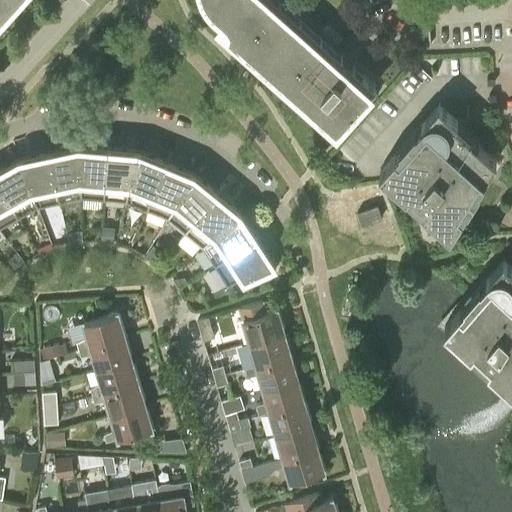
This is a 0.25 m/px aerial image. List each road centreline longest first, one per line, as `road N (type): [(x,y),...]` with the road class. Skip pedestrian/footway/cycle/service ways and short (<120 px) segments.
road 1 (residential): [(289,240),(248,176),(148,122),(50,117),(0,134)]
road 2 (residential): [(243,511),(174,299)]
